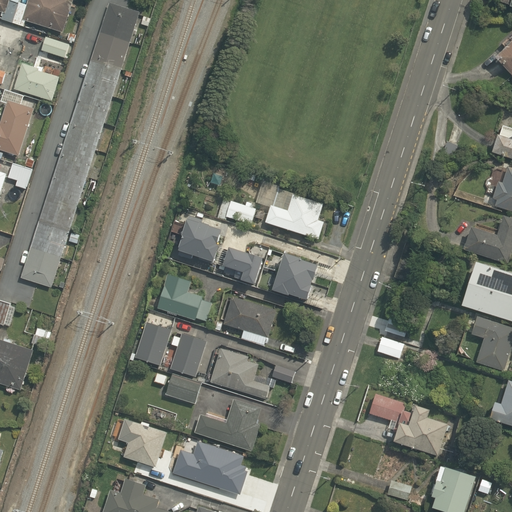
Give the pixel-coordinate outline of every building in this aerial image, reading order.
[(64,34),(73,0),(29,0),(27,5),(11,0),(10,0),(0,0),(0,13),(3,15),(1,20),(24,27),(25,22),(64,34)] [(110,4),(21,279),(52,288),(140,13),(110,4)] [(144,17),(141,25),(148,28),(151,20),(144,17)] [(2,43),(23,51),(30,31),(8,24),(2,43)] [(76,35),(69,33),(67,40),(74,43),(76,35)] [(511,35),(502,46),(507,50),(495,59),(511,77),(511,35)] [(71,44),(46,36),(41,50),(66,58),(71,44)] [(18,90),(22,78),(11,74),(7,86),(9,87),(7,91),(15,93),(16,89),(18,90)] [(0,150),(20,157),(35,110),(33,109),(34,104),(23,101),(25,97),(15,93),(7,91),(6,91),(2,102),(8,104),(1,125),(0,124),(0,150)] [(493,154),(511,160),(511,139),(498,136),(493,154)] [(35,156),(29,154),(26,166),(32,167),(35,156)] [(17,187),(28,190),(34,171),(14,165),(10,179),(19,181),(17,187)] [(496,207),(511,212),(511,168),(508,168),(508,167),(502,184),(498,183),(493,200),(498,202),(496,207)] [(332,247),(337,230),(331,228),(336,212),(308,203),(308,202),(299,199),(300,196),(275,189),(269,211),(283,215),(278,231),(332,247)] [(253,225),(257,210),(233,203),(228,218),(253,225)] [(187,234),(188,235),(220,245),(225,232),(212,228),(213,226),(204,224),(204,221),(192,217),(187,234)] [(465,250),(507,264),(511,248),(511,219),(504,217),(497,237),(473,228),(465,250)] [(82,235),(73,232),(71,238),(80,241),(82,235)] [(220,245),(188,235),(180,256),(193,261),(194,256),(217,263),(223,246),(220,245)] [(267,259),(233,249),(227,267),(228,268),(226,273),(237,277),(236,278),(245,281),(245,282),(258,286),(267,259)] [(282,273),(315,283),(316,281),(317,281),(322,267),(306,262),(305,263),(303,262),(304,260),(288,255),(282,273)] [(464,307),(511,322),(511,274),(477,263),(464,307)] [(314,286),(315,283),(282,273),(277,291),(293,296),(293,294),(295,294),(295,296),(311,301),(315,286),(314,286)] [(197,320),(207,323),(213,303),(202,300),(203,297),(189,293),(192,282),(168,276),(159,309),(158,311),(196,322),(197,320)] [(241,339),(264,346),(267,338),(269,339),(277,311),(233,298),(225,326),(244,331),(241,339)] [(10,327),(16,308),(10,306),(11,305),(0,301),(0,383),(22,391),(35,351),(0,339),(0,324),(4,326),(4,325),(10,327)] [(476,363),(505,372),(511,348),(511,326),(478,316),(472,335),(484,339),(476,363)] [(173,331),(149,323),(137,359),(162,367),(173,331)] [(47,348),(52,333),(37,328),(33,343),(47,348)] [(209,342),(184,334),(182,339),(176,337),(173,345),(179,347),(172,370),(197,378),(209,342)] [(408,342),(382,334),(377,351),(403,359),(408,342)] [(211,383),(267,400),(271,386),(255,381),(259,365),(248,362),(249,358),(221,349),(211,383)] [(298,372),(276,365),(272,377),(294,384),(298,372)] [(165,386),(168,377),(157,373),(154,382),(165,386)] [(167,395),(196,405),(203,386),(173,376),(167,395)] [(491,422),(511,427),(511,382),(509,382),(507,381),(501,405),(496,403),(491,422)] [(438,456),(447,426),(427,419),(430,411),(416,406),(409,427),(408,426),(412,414),(403,412),(406,404),(376,394),(369,414),(396,423),(394,431),(398,432),(395,442),(438,456)] [(195,433),(253,452),(262,425),(257,423),(261,409),(234,400),(226,424),(201,416),(195,433)] [(138,438),(170,448),(174,435),(142,425),(138,438)] [(194,489),(225,500),(236,466),(196,452),(189,473),(197,476),(195,482),(180,477),(181,474),(169,470),(165,481),(178,485),(179,483),(195,489),(194,489)] [(433,509),(444,511),(464,511),(475,477),(441,467),(432,498),(436,499),(433,509)] [(170,511),(157,508),(160,500),(144,495),(147,486),(126,479),(121,494),(111,491),(104,511),(170,511)] [(380,493),(407,502),(412,487),(384,479),(380,493)] [(96,499),(98,491),(92,489),(90,497),(96,499)]
